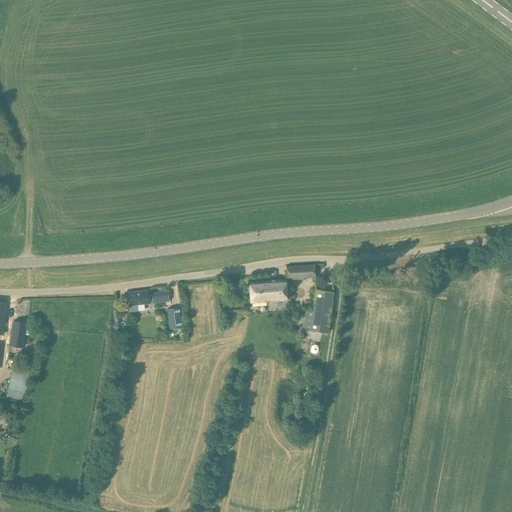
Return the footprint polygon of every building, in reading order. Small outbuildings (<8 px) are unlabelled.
[(315,277),(314,264),(286,266),(288,280),(299,278),(299,280),(303,279),(303,278),(315,277)] [(287,300),(285,280),(249,282),(251,303),(287,300)] [(148,290),(127,292),(129,306),(130,312),(138,311),(137,305),(149,303),(153,303),(169,301),(168,292),(152,293),(148,294),(148,290)] [(334,292),(316,290),(310,331),(329,333),(334,292)] [(179,307),(167,309),(170,329),(182,327),(179,307)] [(13,321),(9,345),(23,347),(26,324),(19,322),(13,321)] [(30,366),(14,362),(7,390),(23,394),(30,366)]
